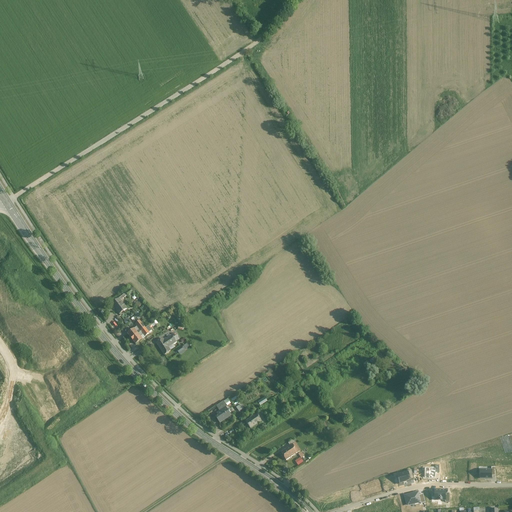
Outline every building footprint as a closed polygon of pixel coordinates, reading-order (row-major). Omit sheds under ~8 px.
[(119,299),(115,301),(112,304),(120,315),(127,309),(119,299)] [(140,321),(135,325),(137,327),(140,330),(141,332),(145,329),(145,328),(140,321)] [(134,329),(128,334),(132,339),(141,332),(140,330),(137,327),(134,329)] [(149,334),(145,329),(141,332),(143,334),(145,337),(149,334)] [(141,332),(132,339),(136,345),(142,339),(140,336),(143,334),(141,332)] [(172,336),(164,341),(168,347),(176,342),(172,336)] [(164,341),(162,339),(157,343),(165,355),(170,351),(168,347),(164,341)] [(227,407),(225,404),(218,408),(220,411),(217,413),(218,416),(216,418),(220,424),(231,416),(226,408),(227,407)] [(262,411),(246,421),(251,429),(261,422),(267,418),(262,411)] [(293,445),(281,453),(286,461),(298,453),(293,445)] [(298,466),(303,462),(300,457),(295,461),(298,466)] [(434,468),(424,468),(424,477),(435,478),(435,473),(439,473),(439,464),(434,464),(434,468)] [(492,470),(480,470),(480,479),(492,479),(492,476),(495,476),(495,467),(492,467),(492,470)] [(408,472),(397,475),(400,485),(411,483),(410,480),(414,479),(411,470),(408,471),(408,472)] [(435,490),(434,501),(445,501),(445,502),(449,502),(449,494),(446,494),(446,490),(435,490)] [(419,492),(404,495),(407,507),(425,502),(423,494),(420,495),(419,492)]
